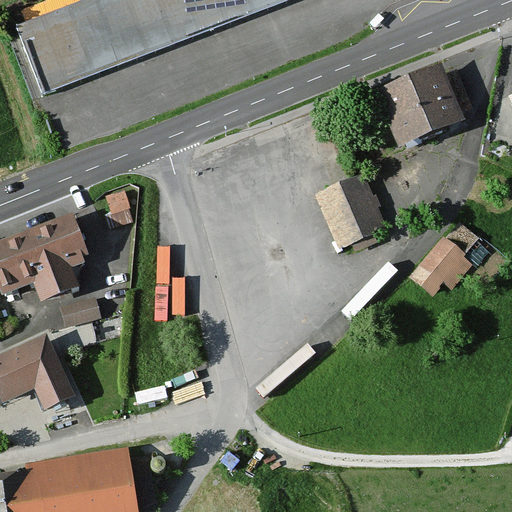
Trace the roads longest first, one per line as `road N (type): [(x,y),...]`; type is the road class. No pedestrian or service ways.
road 1 (residential): [(239,416),(390,286),(435,236),(458,188),(488,56)]
road 2 (primary): [(162,140),(511,0)]
road 3 (residential): [(239,416),(162,140)]
road 4 (track): [(0,460),(239,416)]
road 5 (primary): [(0,204),(162,140)]
road 6 (residential): [(166,511),(239,416)]
